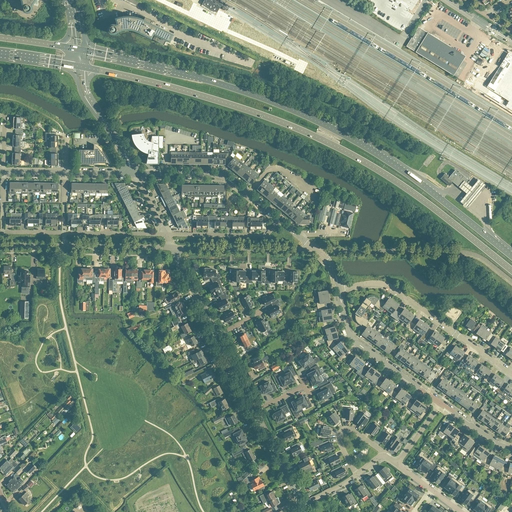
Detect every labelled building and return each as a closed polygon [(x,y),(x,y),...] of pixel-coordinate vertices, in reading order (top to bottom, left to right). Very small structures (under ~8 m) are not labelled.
[(21,0),(22,1),(22,2),(22,4),(22,5),(22,7),(22,8),(23,9),(23,10),(23,11),(24,11),(24,12),(25,12),(26,12),(27,13),(28,13),(29,12),(30,12),(31,11),(32,10),(32,9),(32,8),(32,4),(33,3),(37,4),(37,0),(21,0)] [(144,5),(133,0),(124,0),(124,1),(142,10),(144,5)] [(219,8),(208,1),(209,0),(208,0),(204,0),(201,6),(215,14),(216,12),(219,8)] [(374,2),(371,9),(376,11),(379,4),(374,2)] [(173,35),(152,24),(153,21),(152,20),(151,20),(146,17),(145,17),(143,16),(142,19),(140,18),(137,18),(136,17),(133,17),(132,17),(129,16),(128,16),(125,16),(124,17),(121,17),(120,17),(118,18),(115,19),(117,24),(115,25),(114,25),(114,24),(113,24),(112,24),(111,25),(110,25),(109,26),(109,27),(108,28),(108,29),(108,30),(108,31),(109,31),(109,32),(110,33),(111,34),(112,34),(113,34),(114,34),(115,34),(115,33),(117,32),(118,32),(119,31),(122,30),(123,30),(124,30),(125,30),(126,30),(128,30),(129,30),(130,30),(132,30),(133,30),(134,30),(136,31),(137,32),(164,45),(166,40),(170,42),(170,41),(173,35)] [(466,37),(465,39),(431,18),(422,33),(416,29),(406,46),(434,64),(438,58),(457,70),(453,76),(457,78),(478,44),(478,43),(478,42),(477,42),(477,41),(469,36),(468,36),(467,36),(466,36),(466,37)] [(474,86),(473,86),(511,110),(511,54),(510,53),(509,53),(509,52),(509,53),(508,53),(507,53),(487,87),(477,81),(489,89),(486,94),(474,86)] [(22,123),(23,117),(22,117),(22,114),(16,114),(16,117),(14,117),(13,123),(22,123)] [(25,128),(25,123),(22,123),(13,123),(13,129),(15,129),(15,132),(21,132),(22,129),(22,128),(25,128)] [(23,132),(21,132),(15,132),(15,135),(13,135),(13,141),(22,141),(22,135),(23,135),(23,132)] [(58,141),(58,136),(56,136),(56,132),(45,132),(46,141),(49,141),(49,142),(58,141)] [(148,153),(146,164),(159,164),(159,148),(163,148),(163,136),(152,136),(151,142),(150,142),(149,142),(148,141),(147,140),(146,139),(145,139),(145,138),(144,137),(144,136),(143,135),(143,134),(132,135),(132,137),(133,138),(133,140),(134,141),(134,142),(135,144),(136,146),(137,147),(138,148),(140,149),(141,150),(142,151),(143,151),(145,152),(146,153),(148,153)] [(24,146),(25,141),(22,141),(13,141),(13,147),(15,147),(14,150),(21,150),(21,147),(22,147),(24,147),(24,146)] [(58,147),(58,141),(49,142),(49,147),(50,147),(50,150),(56,150),(56,147),(58,147)] [(104,155),(103,154),(101,152),(100,150),(99,149),(97,147),(96,147),(95,145),(94,144),(93,144),(94,145),(93,150),(79,150),(79,164),(94,165),(94,163),(108,163),(107,161),(107,160),(105,158),(105,157),(104,155)] [(21,159),(21,153),(21,150),(14,150),(14,153),(13,153),(12,159),(21,159)] [(58,159),(58,154),(56,154),(56,150),(50,150),(50,154),(49,154),(49,160),(58,159)] [(225,158),(225,157),(228,157),(229,153),(219,153),(219,164),(225,164),(225,163),(226,163),(228,159),(225,158)] [(240,159),(235,155),(232,159),(230,157),(228,163),(229,164),(228,165),(232,169),(236,165),(240,159)] [(237,173),(243,166),(244,164),(241,161),(243,159),(241,158),(240,160),(240,159),(236,165),(232,169),(237,173)] [(247,170),(249,168),(244,164),(243,166),(237,173),(242,177),(247,170)] [(246,180),(254,171),(250,167),(249,168),(247,170),(242,177),(246,180)] [(465,181),(467,179),(458,172),(455,170),(449,177),(445,173),(444,175),(440,179),(449,186),(453,182),(460,188),(465,181)] [(246,180),(251,184),(259,175),(254,171),(246,180)] [(465,181),(460,188),(467,193),(460,201),(467,207),(485,185),(479,179),(472,187),(465,181)] [(262,193),(268,186),(270,184),(265,180),(257,189),(262,193)] [(129,188),(127,185),(126,186),(124,183),(112,183),(112,184),(113,188),(117,188),(119,192),(129,188)] [(169,189),(166,184),(157,184),(156,184),(160,190),(158,191),(159,194),(169,189)] [(268,186),(262,193),(266,197),(272,190),(271,189),(268,186)] [(131,196),(128,192),(130,191),(129,188),(119,192),(123,200),(131,196)] [(173,197),(169,189),(159,194),(161,197),(162,197),(162,198),(163,202),(173,197)] [(271,201),(277,194),(272,190),(266,197),(271,201)] [(276,205),(281,198),(277,194),(271,201),(276,205)] [(136,203),(135,200),(133,201),(131,196),(123,200),(127,207),(136,203)] [(176,204),(173,197),(163,202),(165,205),(165,204),(166,206),(165,206),(167,209),(176,204)] [(280,208),(286,201),(281,198),(276,205),(280,208)] [(285,212),(291,205),(286,201),(280,208),(285,212)] [(138,211),(136,206),(138,205),(136,203),(127,207),(130,215),(138,211)] [(238,203),(235,208),(244,214),(247,209),(238,203)] [(180,212),(176,204),(167,209),(168,212),(170,211),(172,215),(180,212)] [(290,216),(295,209),(291,205),(285,212),(290,216)] [(317,222),(324,223),(325,216),(329,217),(331,205),(326,205),(326,208),(322,207),(322,212),(318,211),(317,222)] [(294,220),(300,213),(301,211),(302,211),(298,208),(297,207),(295,209),(290,216),(294,220)] [(183,210),(180,212),(172,215),(175,220),(173,221),(174,224),(184,219),(187,217),(183,210)] [(144,217),(142,214),(140,215),(138,211),(130,215),(134,222),(144,217)] [(306,214),(302,211),(301,211),(300,213),(294,220),(299,224),(305,217),(306,214)] [(15,226),(16,213),(11,213),(6,213),(6,219),(10,219),(9,226),(15,226)] [(21,226),(21,219),(24,219),(25,213),(21,213),(16,213),(15,226),(21,226)] [(27,226),(33,226),(33,218),(28,218),(29,213),(25,213),(24,219),(24,223),(27,223),(27,226)] [(33,218),(33,226),(39,226),(39,223),(42,223),(42,220),(43,213),(39,213),(39,214),(34,214),(33,218)] [(43,213),(42,220),(46,220),(45,226),(51,226),(51,217),(52,213),(46,213),(43,213)] [(51,217),(51,226),(57,226),(57,220),(60,220),(61,214),(56,214),(52,213),(51,217)] [(86,220),(86,214),(81,214),(77,213),(77,215),(77,218),(77,227),(83,227),(83,224),(86,224),(86,220)] [(77,227),(77,218),(77,215),(73,215),(73,214),(68,214),(68,223),(71,223),(71,226),(77,227)] [(89,214),(86,214),(86,220),(86,224),(89,224),(89,227),(95,227),(95,215),(94,215),(93,215),(91,216),(89,216),(89,214)] [(101,227),(101,221),(104,221),(104,214),(99,214),(97,215),(96,215),(95,215),(95,227),(101,227)] [(113,227),(113,218),(113,215),(113,214),(107,214),(104,214),(104,221),(107,221),(107,227),(113,227)] [(119,227),(119,221),(122,221),(122,215),(117,214),(117,215),(113,215),(113,218),(113,227),(119,227)] [(202,229),(203,220),(203,217),(203,216),(193,216),(193,222),(196,222),(196,228),(202,229)] [(206,217),(203,217),(203,220),(202,229),(208,229),(208,222),(211,222),(212,216),(211,216),(209,216),(207,216),(206,217)] [(220,229),(220,218),(216,218),(216,216),(212,216),(211,222),(214,222),(214,229),(220,229)] [(226,229),(226,222),(229,222),(229,216),(221,216),(220,218),(220,229),(226,229)] [(238,229),(238,220),(238,217),(233,217),(233,216),(229,216),(229,222),(232,222),(232,229),(238,229)] [(244,229),(244,223),(247,223),(247,216),(244,216),(243,217),(238,216),(238,217),(238,220),(238,229),(244,229)] [(247,226),(250,226),(250,229),(256,230),(256,228),(256,218),(251,218),(251,216),(247,216),(247,223),(247,226)] [(147,228),(143,221),(145,220),(144,217),(134,222),(137,228),(147,228)] [(262,229),(262,223),(265,223),(265,217),(262,217),(262,218),(256,218),(256,228),(256,230),(262,229)] [(189,228),(184,219),(174,224),(176,227),(178,226),(179,228),(189,229),(189,228)] [(220,277),(219,275),(216,274),(216,270),(210,270),(210,267),(210,268),(205,268),(204,268),(204,269),(204,270),(203,270),(203,277),(204,277),(204,278),(205,280),(205,281),(211,278),(212,281),(221,277),(220,277)] [(83,268),(83,269),(80,269),(80,274),(79,274),(79,277),(77,277),(77,282),(83,282),(83,276),(86,276),(86,268),(83,268)] [(92,283),(95,283),(95,277),(93,277),(93,269),(90,269),(90,268),(86,268),(86,276),(86,279),(86,280),(92,280),(92,283)] [(98,277),(95,277),(95,283),(95,294),(99,294),(99,281),(100,281),(101,277),(104,277),(104,268),(101,268),(101,269),(98,269),(98,277)] [(45,275),(45,269),(37,269),(37,275),(36,275),(36,279),(46,279),(46,275),(45,275)] [(116,292),(116,282),(123,282),(123,278),(122,278),(122,270),(121,270),(121,269),(119,269),(118,270),(115,270),(115,272),(115,276),(115,280),(113,280),(112,291),(112,292),(116,292)] [(26,292),(28,292),(28,287),(29,287),(29,282),(30,282),(30,277),(29,277),(30,275),(28,275),(28,271),(27,271),(26,270),(24,270),(24,271),(23,271),(21,271),(21,276),(19,276),(19,281),(22,282),(22,289),(26,289),(26,292)] [(127,293),(127,283),(131,283),(131,280),(132,270),(126,270),(125,279),(125,282),(124,282),(124,293),(127,293)] [(168,278),(168,274),(165,274),(165,270),(159,270),(159,281),(156,281),(156,286),(162,286),(162,283),(168,283),(168,281),(169,281),(171,280),(171,279),(170,278),(168,278)] [(239,280),(239,270),(233,270),(233,276),(229,276),(229,283),(233,283),(233,281),(239,282),(239,280)] [(249,283),(249,276),(246,276),(246,271),(244,271),(244,270),(239,270),(239,280),(243,280),(243,283),(249,283)] [(258,280),(258,271),(253,271),(252,271),(252,276),(249,276),(249,283),(252,283),(252,280),(258,280)] [(265,277),(265,271),(258,271),(258,280),(258,281),(264,281),(264,283),(268,283),(268,277),(265,277)] [(278,282),(278,281),(278,271),(271,271),(271,277),(268,277),(268,283),(271,284),(271,282),(278,282)] [(284,277),(284,272),(283,271),(278,271),(278,281),(284,281),(283,285),(287,285),(287,277),(284,277)] [(297,283),(297,277),(300,277),(299,277),(299,273),(299,272),(298,272),(297,271),(290,271),(290,277),(287,277),(287,285),(292,285),(293,283),(297,283)] [(223,287),(218,278),(221,277),(212,281),(214,284),(208,287),(211,292),(223,287)] [(227,295),(223,287),(211,292),(214,297),(215,298),(220,296),(221,298),(227,295)] [(329,296),(329,291),(328,292),(328,290),(322,291),(322,288),(314,289),(315,293),(318,293),(319,298),(329,296)] [(172,303),(171,302),(179,298),(177,293),(171,295),(170,294),(164,298),(163,299),(166,304),(167,303),(168,306),(171,304),(172,303)] [(276,300),(273,294),(267,297),(266,295),(263,297),(263,298),(262,298),(262,299),(263,299),(263,300),(266,305),(271,303),(272,306),(279,302),(278,299),(276,300)] [(230,307),(226,300),(229,298),(227,295),(221,298),(222,301),(217,304),(220,310),(221,310),(221,311),(222,311),(223,311),(223,310),(226,309),(226,310),(226,309),(230,307)] [(253,304),(252,301),(249,295),(241,299),(241,298),(238,300),(240,305),(241,306),(244,304),(246,310),(252,307),(253,306),(253,305),(253,304)] [(330,302),(330,301),(330,300),(329,296),(319,298),(320,301),(316,302),(317,308),(325,306),(324,303),(330,302)] [(379,301),(380,300),(377,298),(377,297),(376,297),(375,297),(374,296),(373,296),(372,296),(371,296),(370,297),(369,297),(368,298),(367,298),(366,298),(361,305),(366,309),(371,303),(378,308),(382,303),(379,301)] [(388,310),(394,301),(391,298),(390,299),(389,298),(384,304),(382,303),(378,308),(382,311),(385,308),(388,310)] [(395,310),(399,305),(398,304),(394,301),(388,310),(391,312),(389,314),(394,318),(398,312),(395,310)] [(29,302),(28,302),(21,302),(20,318),(28,319),(29,302)] [(165,307),(166,309),(169,308),(172,313),(184,307),(182,303),(180,304),(179,302),(172,306),(171,304),(168,306),(165,307)] [(281,312),(279,306),(280,306),(278,303),(279,302),(272,306),(274,308),(268,311),(271,317),(272,317),(272,318),(273,318),(274,318),(277,316),(277,317),(276,315),(281,312)] [(362,316),(366,309),(361,305),(355,313),(356,314),(356,315),(355,315),(355,316),(355,317),(355,318),(355,319),(356,320),(356,321),(357,322),(358,323),(358,324),(361,326),(362,325),(364,326),(367,323),(368,321),(362,316)] [(331,308),(326,309),(325,306),(317,308),(318,312),(321,311),(322,316),(333,314),(332,310),(331,310),(331,308)] [(179,316),(187,313),(185,309),(184,309),(183,307),(184,307),(172,313),(173,316),(175,315),(176,317),(177,317),(177,318),(179,317),(179,316)] [(402,322),(409,312),(406,309),(405,310),(404,309),(400,314),(398,312),(394,318),(398,321),(399,319),(402,322)] [(231,319),(235,317),(232,311),(223,316),(226,322),(226,321),(226,322),(227,322),(227,323),(228,323),(229,323),(232,321),(232,322),(232,321),(231,319)] [(410,321),(414,316),(413,315),(409,312),(402,322),(407,325),(406,326),(409,329),(413,323),(410,321)] [(333,321),(333,319),(333,314),(322,316),(319,317),(320,322),(317,322),(318,327),(321,326),(321,327),(322,326),(328,325),(328,322),(333,321)] [(181,323),(179,318),(172,321),(174,326),(181,323)] [(476,322),(471,319),(471,318),(470,318),(469,318),(468,318),(468,319),(467,319),(467,320),(467,321),(467,322),(467,323),(468,323),(466,326),(468,327),(467,329),(472,332),(476,327),(474,325),(476,322)] [(272,329),(269,323),(266,325),(263,319),(257,322),(257,323),(256,323),(256,324),(256,325),(258,328),(257,328),(260,327),(262,332),(268,329),(269,331),(272,329)] [(419,331),(425,323),(421,320),(421,321),(419,320),(416,325),(413,323),(409,329),(408,330),(411,332),(414,328),(419,331)] [(141,327),(139,323),(127,328),(133,333),(136,330),(141,327)] [(191,331),(187,324),(187,323),(181,326),(181,327),(181,326),(185,333),(180,335),(182,338),(187,336),(186,334),(191,331)] [(367,337),(373,328),(369,326),(370,325),(367,323),(364,326),(366,328),(362,334),(367,337)] [(426,332),(429,327),(428,326),(425,323),(419,331),(423,334),(420,338),(423,341),(428,334),(426,332)] [(481,336),(486,329),(487,327),(482,324),(481,326),(478,324),(476,327),(472,332),(477,336),(478,335),(481,336)] [(337,332),(335,327),(335,328),(334,326),(329,328),(328,325),(322,326),(323,330),(325,330),(327,335),(337,332)] [(371,341),(377,332),(373,328),(367,337),(371,341)] [(487,343),(493,335),(486,329),(481,336),(483,338),(482,339),(487,343)] [(249,335),(246,337),(245,333),(244,331),(241,333),(242,335),(239,336),(242,342),(253,336),(255,336),(254,333),(252,334),(249,336),(249,335)] [(434,342),(440,334),(436,331),(436,332),(434,331),(431,336),(428,334),(423,341),(427,343),(430,339),(434,342)] [(333,340),(338,338),(338,336),(337,332),(327,335),(328,340),(327,341),(328,346),(334,342),(333,340)] [(375,344),(382,335),(377,332),(371,341),(375,344)] [(444,338),(443,337),(444,337),(440,334),(434,342),(438,345),(435,349),(439,352),(440,350),(442,352),(443,350),(441,348),(444,344),(442,342),(444,338)] [(380,347),(386,338),(382,335),(375,344),(380,347)] [(495,347),(500,340),(493,335),(487,343),(492,347),(493,345),(495,347)] [(197,343),(196,340),(195,340),(194,336),(188,339),(188,338),(184,340),(185,343),(189,341),(192,346),(197,343)] [(253,341),(257,339),(255,336),(253,336),(242,342),(244,348),(247,346),(247,347),(247,348),(248,351),(252,347),(250,345),(252,344),(253,342),(253,341)] [(325,336),(313,340),(314,342),(315,342),(318,349),(320,348),(319,345),(324,343),(323,340),(326,339),(325,336)] [(384,350),(390,341),(386,338),(380,347),(384,350)] [(508,346),(508,345),(500,340),(495,347),(498,349),(497,350),(502,354),(506,348),(508,346)] [(337,352),(345,346),(342,342),(341,343),(340,341),(336,345),(334,342),(328,346),(327,346),(331,351),(332,350),(335,354),(337,352)] [(389,353),(393,348),(395,349),(397,346),(394,344),(390,341),(384,350),(389,353)] [(404,345),(401,343),(395,353),(396,354),(395,356),(400,360),(406,351),(402,348),(404,345)] [(344,354),(348,351),(347,349),(348,349),(345,346),(337,352),(340,356),(338,359),(340,362),(346,357),(344,354)] [(453,358),(460,349),(455,346),(451,351),(449,349),(445,355),(448,357),(450,355),(453,358)] [(510,358),(511,354),(511,348),(510,347),(508,346),(506,348),(502,354),(507,357),(508,356),(510,358)] [(462,360),(461,358),(465,353),(460,349),(453,358),(457,361),(460,363),(462,360)] [(204,356),(201,351),(195,353),(196,354),(197,357),(195,358),(194,358),(191,360),(192,362),(204,356)] [(404,363),(411,353),(410,353),(410,354),(406,351),(400,360),(404,363)] [(264,367),(261,362),(268,359),(265,353),(253,359),(254,362),(252,363),(255,369),(259,367),(260,369),(264,367)] [(409,366),(415,357),(411,353),(404,363),(409,366)] [(313,360),(309,354),(305,356),(302,358),(302,359),(299,361),(300,363),(299,364),(301,367),(302,366),(303,368),(310,362),(312,365),(319,360),(317,357),(313,360)] [(468,355),(467,357),(465,356),(462,360),(460,363),(458,365),(461,367),(463,366),(466,368),(473,359),(468,355)] [(205,364),(204,362),(207,361),(206,361),(204,356),(192,362),(193,364),(197,362),(199,367),(205,364)] [(353,369),(355,368),(361,359),(357,356),(357,357),(355,356),(352,360),(349,359),(346,364),(353,369)] [(413,369),(420,360),(415,357),(409,366),(413,369)] [(273,371),(286,363),(285,359),(271,367),(273,371)] [(365,369),(362,368),(365,363),(364,362),(361,359),(355,368),(358,370),(356,373),(360,376),(365,369)] [(476,369),(474,368),(478,362),(473,359),(466,368),(470,371),(468,373),(471,375),(472,373),(473,372),(476,369)] [(417,372),(424,363),(420,360),(413,369),(417,372)] [(422,375),(428,366),(424,363),(417,372),(422,375)] [(296,382),(292,374),(295,373),(291,365),(288,367),(289,369),(284,372),(285,374),(289,383),(292,382),(292,383),(296,382)] [(322,374),(317,365),(310,369),(311,372),(306,375),(308,378),(309,378),(310,380),(322,374)] [(481,375),(486,368),(481,365),(477,370),(476,369),(473,372),(472,373),(475,376),(479,378),(481,375)] [(426,378),(433,369),(428,366),(422,375),(426,378)] [(370,379),(376,370),(372,367),(372,368),(370,367),(367,371),(365,369),(360,376),(365,380),(367,377),(370,379)] [(487,377),(491,372),(486,368),(481,375),(485,378),(484,380),(486,381),(487,382),(489,379),(487,377)] [(437,378),(440,373),(437,371),(436,372),(433,369),(426,378),(431,382),(435,376),(437,378)] [(215,377),(211,370),(205,373),(201,375),(206,384),(212,381),(211,379),(215,377)] [(380,380),(377,379),(381,374),(379,373),(380,373),(376,370),(370,379),(374,382),(372,384),(375,387),(380,380)] [(289,383),(285,374),(282,376),(280,374),(278,375),(277,373),(274,375),(277,382),(280,380),(284,388),(288,386),(287,385),(289,383)] [(328,382),(326,379),(324,380),(322,374),(310,380),(311,382),(310,383),(312,387),(317,384),(319,387),(328,382)] [(493,387),(499,378),(495,374),(491,380),(489,379),(487,382),(489,384),(493,387)] [(442,390),(447,383),(448,380),(445,378),(444,378),(441,376),(439,379),(441,381),(437,386),(442,390)] [(385,390),(391,381),(387,378),(387,379),(386,378),(382,382),(380,380),(375,387),(379,389),(381,386),(385,390)] [(499,393),(500,391),(502,388),(500,387),(504,381),(499,378),(493,387),(492,388),(496,390),(499,393)] [(391,396),(395,391),(393,390),(396,385),(394,384),(395,384),(391,381),(385,390),(384,391),(391,396)] [(277,390),(274,384),(271,386),(269,382),(265,384),(264,382),(260,384),(261,385),(260,386),(262,390),(261,391),(262,394),(264,393),(264,394),(269,391),(270,393),(277,390)] [(332,395),(328,388),(332,386),(331,383),(320,388),(322,391),(317,394),(318,396),(317,396),(319,399),(320,399),(321,401),(325,399),(325,400),(329,398),(328,397),(332,395)] [(446,393),(451,386),(447,383),(442,390),(446,393)] [(506,397),(511,388),(511,386),(508,384),(504,389),(502,388),(500,391),(499,393),(505,397),(506,397)] [(223,393),(219,386),(213,389),(215,392),(216,391),(218,395),(223,393)] [(450,396),(455,389),(451,386),(446,393),(450,396)] [(455,399),(461,390),(457,387),(455,389),(450,396),(455,399)] [(399,402),(400,400),(406,392),(403,389),(402,390),(401,389),(398,393),(395,391),(391,396),(399,402)] [(459,402),(464,395),(466,393),(461,390),(455,399),(459,402)] [(407,407),(410,402),(408,400),(411,396),(410,395),(406,392),(400,400),(404,404),(403,405),(407,407)] [(312,406),(309,401),(308,399),(305,401),(303,395),(299,397),(300,398),(297,399),(302,408),(305,407),(306,409),(312,406)] [(464,406),(469,399),(464,395),(459,402),(464,406)] [(230,406),(228,403),(227,403),(225,399),(220,401),(219,400),(218,401),(217,399),(209,403),(212,407),(219,403),(221,406),(223,410),(229,407),(230,406)] [(302,408),(297,399),(295,400),(294,399),(291,401),(294,406),(290,408),(295,417),(298,415),(298,413),(303,411),(302,408)] [(468,409),(473,402),(469,399),(464,406),(468,409)] [(479,408),(482,403),(475,399),(473,402),(468,409),(473,412),(477,407),(479,408)] [(414,413),(421,403),(418,400),(417,401),(416,400),(413,404),(410,402),(407,407),(414,413)] [(426,413),(423,411),(426,407),(425,406),(421,403),(414,413),(418,416),(418,417),(421,420),(426,413)] [(482,421),(488,412),(484,409),(486,406),(484,404),(479,410),(481,412),(477,417),(482,421)] [(286,417),(284,414),(289,411),(286,405),(278,409),(277,409),(274,411),(275,413),(273,414),(274,415),(272,415),(274,418),(275,418),(277,422),(278,421),(279,423),(283,421),(282,419),(286,417)] [(353,413),(353,408),(347,408),(346,410),(343,409),(343,418),(348,419),(352,420),(352,417),(354,417),(354,414),(353,413)] [(336,422),(340,419),(335,412),(333,414),(331,412),(326,416),(329,420),(328,421),(330,423),(331,423),(333,425),(336,423),(336,422)] [(367,423),(366,422),(369,417),(361,412),(355,421),(360,424),(359,425),(362,427),(364,425),(365,425),(367,423)] [(486,424),(493,415),(488,412),(482,421),(486,424)] [(229,417),(227,413),(213,420),(214,423),(225,418),(229,426),(238,422),(234,415),(229,417)] [(491,427),(497,418),(493,415),(486,424),(491,427)] [(495,430),(500,423),(502,421),(497,418),(491,427),(495,430)] [(75,422),(71,426),(77,432),(81,427),(75,422)] [(377,430),(380,426),(375,422),(372,426),(370,424),(366,429),(371,433),(370,433),(374,435),(375,433),(376,433),(378,431),(377,430)] [(500,433),(505,426),(500,423),(495,430),(500,433)] [(447,427),(444,425),(439,432),(443,436),(444,434),(446,436),(447,436),(447,435),(448,435),(454,427),(451,424),(450,424),(449,424),(447,427)] [(325,437),(326,436),(329,437),(330,433),(329,433),(331,427),(319,425),(318,428),(319,428),(318,434),(321,435),(321,436),(325,437)] [(504,437),(509,430),(511,432),(511,429),(511,427),(510,426),(508,429),(505,426),(500,433),(504,437)] [(296,436),(294,430),(293,427),(284,431),(285,434),(283,435),(286,441),(289,439),(290,440),(292,439),(292,438),(296,436)] [(389,438),(392,434),(386,430),(387,429),(385,427),(377,437),(382,441),(385,444),(387,441),(388,442),(390,439),(389,438)] [(401,440),(408,436),(404,431),(406,430),(404,427),(396,432),(401,440)] [(456,435),(459,431),(458,430),(458,429),(454,427),(448,435),(451,437),(450,439),(451,439),(450,441),(451,445),(452,446),(455,442),(458,437),(456,435)] [(224,438),(229,435),(230,436),(234,434),(233,434),(236,433),(234,429),(222,435),(224,438)] [(247,441),(245,436),(244,436),(244,435),(244,434),(241,430),(238,432),(238,431),(236,432),(237,432),(236,433),(233,434),(234,434),(239,445),(247,441)] [(463,446),(470,438),(466,435),(464,434),(461,439),(458,437),(455,442),(452,446),(456,449),(460,444),(463,446)] [(400,447),(403,442),(398,439),(399,438),(396,436),(389,445),(393,449),(393,450),(396,452),(398,449),(399,450),(401,447),(400,447)] [(474,448),(471,446),(474,442),(473,441),(473,440),(470,438),(463,446),(467,448),(465,451),(469,454),(474,448)] [(331,445),(329,440),(318,445),(319,448),(322,447),(325,452),(328,451),(328,452),(331,451),(331,450),(334,449),(332,445),(331,445)] [(302,451),(299,446),(301,445),(299,442),(291,446),(293,449),(291,450),(293,456),(296,454),(297,455),(300,454),(299,453),(302,451)] [(233,455),(247,448),(246,445),(242,447),(231,452),(233,455)] [(473,456),(477,459),(479,457),(485,448),(481,446),(479,445),(476,450),(474,448),(469,454),(472,457),(473,456)] [(11,457),(17,452),(14,448),(8,454),(11,457)] [(479,457),(477,459),(481,462),(480,464),(484,467),(484,466),(489,459),(486,457),(489,453),(488,452),(489,451),(485,448),(479,457)] [(253,455),(250,449),(242,453),(246,460),(249,458),(252,465),(255,463),(254,460),(255,459),(256,458),(254,455),(253,455)] [(420,470),(428,459),(423,455),(424,453),(421,451),(416,458),(419,460),(414,466),(420,470)] [(338,458),(335,453),(324,458),(326,462),(329,461),(332,465),(335,464),(335,465),(338,464),(337,463),(340,461),(339,458),(338,458)] [(491,460),(489,459),(484,466),(484,467),(488,468),(493,470),(495,467),(500,458),(496,455),(495,456),(494,455),(491,460)] [(313,470),(311,466),(309,460),(310,460),(309,457),(307,458),(307,457),(303,459),(299,461),(300,464),(298,465),(301,471),(304,470),(306,473),(313,470)] [(502,466),(505,461),(503,460),(504,460),(500,458),(495,467),(499,469),(499,471),(503,473),(505,467),(502,466)] [(0,470),(2,472),(13,460),(11,459),(9,462),(6,459),(0,465),(0,470)] [(428,459),(420,470),(420,469),(421,470),(421,471),(424,473),(425,472),(426,473),(429,468),(432,470),(436,465),(428,459)] [(6,476),(15,467),(18,464),(13,460),(2,472),(6,476)] [(17,474),(22,469),(26,465),(25,464),(24,462),(15,471),(17,474)] [(511,462),(511,463),(510,463),(509,468),(505,467),(503,473),(510,475),(510,476),(511,476),(511,462)] [(32,463),(26,470),(30,474),(36,467),(32,463)] [(347,474),(345,470),(344,471),(342,465),(331,471),(332,474),(333,473),(336,479),(341,477),(341,478),(344,476),(344,475),(347,474)] [(439,483),(442,479),(441,479),(446,472),(438,466),(434,471),(437,473),(432,479),(438,483),(438,482),(439,483)] [(393,477),(389,472),(390,471),(388,469),(387,469),(385,467),(382,469),(382,470),(377,474),(384,484),(388,481),(393,477)] [(254,490),(259,488),(260,489),(264,487),(263,485),(261,480),(260,480),(259,477),(252,480),(249,474),(241,481),(242,481),(243,480),(246,486),(248,485),(251,491),(254,490)] [(384,484),(377,474),(371,479),(370,478),(367,481),(369,483),(368,484),(370,486),(371,486),(374,490),(379,486),(380,487),(383,485),(384,484)] [(9,488),(19,479),(21,477),(18,475),(16,478),(14,475),(5,484),(9,488)] [(449,492),(457,480),(457,481),(449,475),(445,480),(448,482),(444,487),(445,488),(444,488),(448,491),(449,490),(449,491),(449,492)] [(321,485),(318,479),(316,481),(314,478),(308,481),(310,483),(308,484),(311,490),(313,489),(314,490),(317,489),(316,488),(321,485)] [(13,492),(22,484),(19,481),(20,480),(19,479),(9,488),(13,492)] [(457,480),(449,492),(454,496),(459,490),(462,492),(465,486),(457,480)] [(370,494),(364,484),(359,488),(358,487),(355,489),(357,492),(356,493),(358,495),(359,495),(362,499),(367,495),(368,496),(370,494)] [(405,493),(415,501),(419,495),(413,491),(415,488),(410,484),(407,487),(408,488),(405,493)] [(474,493),(469,489),(464,495),(463,495),(460,499),(461,499),(460,500),(466,504),(470,498),(473,500),(479,493),(476,490),(474,493)] [(266,494),(265,493),(261,495),(262,497),(260,497),(263,503),(266,502),(275,498),(272,491),(266,494)] [(32,502),(27,497),(30,495),(27,492),(24,494),(19,499),(25,505),(27,503),(29,504),(32,502)] [(357,503),(351,493),(346,496),(346,495),(343,497),(344,500),(343,501),(345,503),(346,503),(348,507),(354,504),(355,505),(357,503)] [(415,501),(405,493),(406,494),(402,499),(400,497),(398,500),(403,504),(405,501),(410,505),(411,505),(412,505),(414,501),(414,500),(415,501)] [(479,511),(487,502),(482,499),(483,497),(480,494),(475,502),(478,504),(474,509),(474,510),(476,511),(479,511)] [(277,497),(275,498),(266,502),(267,505),(270,504),(272,507),(280,503),(277,497)] [(487,502),(479,511),(487,511),(488,511),(491,511),(495,508),(487,502)] [(502,502),(497,509),(501,511),(505,505),(502,502)] [(391,511),(402,511),(399,509),(401,507),(396,503),(394,506),(395,507),(391,511)]
